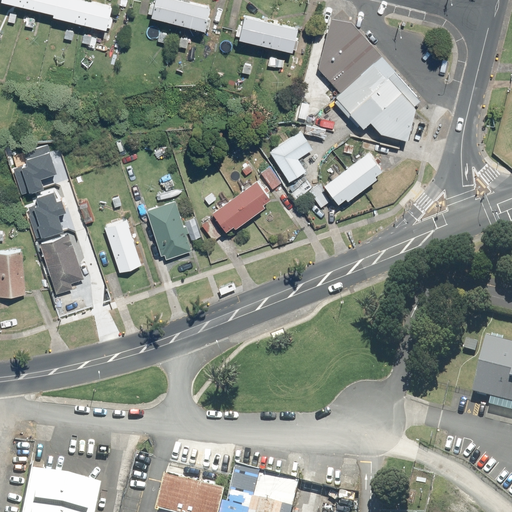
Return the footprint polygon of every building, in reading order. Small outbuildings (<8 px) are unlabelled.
[(12,0),(56,10),(55,14),(110,26),(115,3),(100,0),(12,0)] [(191,0),(155,0),(153,13),(208,27),(213,5),(191,0)] [(247,12),(241,36),(297,50),(303,26),(247,12)] [(420,95),(353,17),(330,16),(319,65),(377,131),(407,136),(420,95)] [(298,156),(314,146),(303,127),(271,147),(290,178),(306,169),(298,156)] [(14,170),(21,194),(43,187),(40,179),(56,174),(47,145),(21,154),(25,167),(14,170)] [(325,180),(340,199),(348,193),(350,196),(379,175),(375,170),(383,164),(370,146),(325,180)] [(271,163),(261,171),(284,200),(294,193),(271,163)] [(236,220),(238,223),(266,202),(265,200),(273,194),(259,175),(216,208),(229,225),(236,220)] [(319,182),(309,188),(320,205),(330,199),(319,182)] [(27,208),(37,237),(63,228),(59,216),(67,213),(63,200),(57,202),(54,194),(36,200),(38,204),(27,208)] [(165,251),(167,257),(193,248),(176,197),(147,207),(162,252),(165,251)] [(89,201),(78,205),(86,223),(96,219),(89,201)] [(128,216),(106,224),(121,269),(144,262),(128,216)] [(98,228),(88,232),(96,252),(106,248),(98,228)] [(70,234),(40,244),(56,292),(75,286),(73,280),(84,276),(70,234)] [(0,247),(0,292),(26,291),(24,246),(0,247)] [(511,330),(475,321),(460,381),(511,394),(511,330)] [(287,511),(296,478),(239,464),(226,511),(287,511)] [(91,511),(98,483),(30,469),(20,511),(91,511)] [(165,476),(156,511),(221,511),(226,491),(165,476)] [(455,483),(440,478),(437,489),(453,493),(455,483)] [(476,489),(457,485),(455,493),(474,498),(476,489)] [(437,491),(432,511),(472,511),(475,499),(437,491)] [(352,511),(354,501),(339,499),(337,511),(352,511)]
